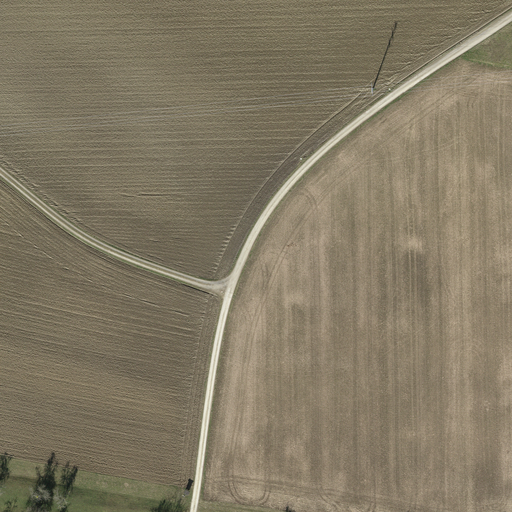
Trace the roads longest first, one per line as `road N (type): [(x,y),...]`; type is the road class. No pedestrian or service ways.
road 1 (track): [(193,511),(229,292),(261,219),(309,165),(511,13)]
road 2 (track): [(0,169),(110,249),(229,292)]
